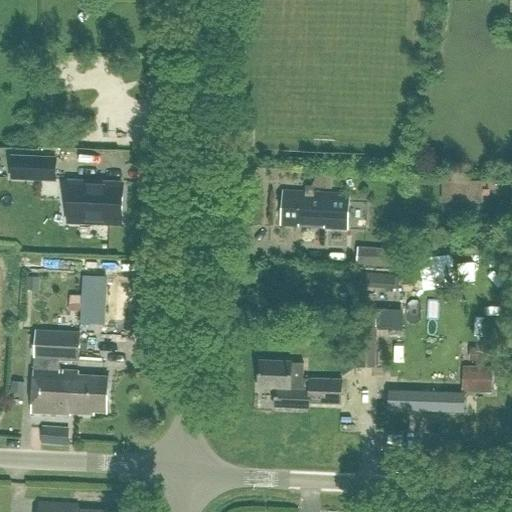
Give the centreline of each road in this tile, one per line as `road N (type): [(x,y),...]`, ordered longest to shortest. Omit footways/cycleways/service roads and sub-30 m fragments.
road 1 (unclassified): [(188,472),(206,0)]
road 2 (unclassified): [(511,489),(188,472)]
road 3 (unclassified): [(188,472),(0,464)]
